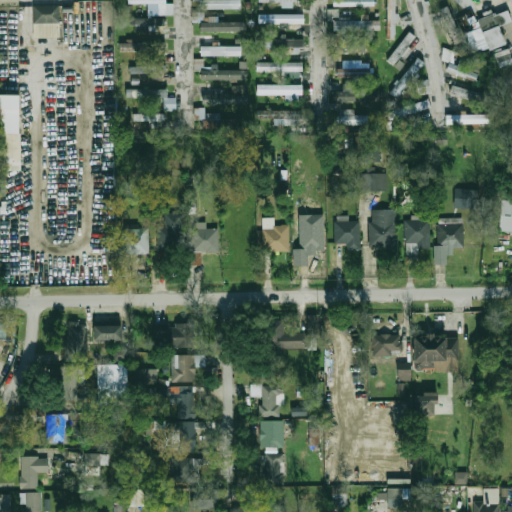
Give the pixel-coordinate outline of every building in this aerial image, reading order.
[(165,3),(165,0),(128,0),(128,3),(161,3),(161,14),(175,14),(176,3),(165,3)] [(240,0),(200,0),(200,8),(240,8),(240,0)] [(301,0),(257,0),(258,2),(281,2),(281,8),(293,7),(293,1),(301,1),(301,0)] [(387,0),(387,36),(396,36),(396,0),(387,0)] [(34,25),(34,7),(61,6),(61,24),(34,25)] [(477,13),(493,6),(497,15),(502,27),(508,40),(491,47),(477,13)] [(447,37),(456,35),(452,9),(432,13),(434,24),(445,22),(447,37)] [(331,30),(380,30),(380,20),(339,19),(339,10),(331,10),(331,30)] [(497,15),(510,10),(511,16),(511,22),(502,27),(497,15)] [(304,15),(260,14),(260,22),(304,23),(304,15)] [(162,29),(162,18),(135,18),(135,29),(162,29)] [(200,31),(246,31),(246,21),(200,21),(200,31)] [(61,24),(62,39),(35,40),(34,25),(61,24)] [(388,60),(393,64),(415,36),(409,32),(388,60)] [(262,47),(271,48),(272,38),(263,37),(262,47)] [(335,37),(335,53),(367,53),(367,37),(335,37)] [(303,39),(273,39),(273,47),(303,47),(303,39)] [(165,43),(120,43),(120,51),(165,51),(165,43)] [(242,45),(198,45),(198,55),(242,55),(242,45)] [(495,52),(498,66),(511,63),(511,60),(509,48),(495,52)] [(481,69),(445,53),(442,57),(450,61),(447,69),(475,82),(481,69)] [(423,63),(417,58),(395,87),(401,92),(423,63)] [(355,60),(339,60),(339,76),(372,76),(372,63),(355,63),(355,60)] [(302,71),(302,63),(256,63),(256,71),(302,71)] [(165,65),(132,65),(132,73),(165,73),(165,65)] [(201,79),(244,80),(244,70),(199,69),(199,71),(201,71),(201,79)] [(431,92),(428,79),(416,81),(418,95),(431,92)] [(256,94),(284,95),(284,100),(294,100),(294,94),(302,94),(302,84),(256,84),(256,94)] [(246,85),(232,85),(232,93),(246,93),(246,85)] [(491,93),(451,86),(449,95),(489,102),(491,93)] [(176,98),(166,98),(166,89),(127,89),(127,97),(163,97),(163,109),(176,109),(176,98)] [(379,100),(379,91),(334,91),(334,100),(379,100)] [(202,104),(247,104),(247,93),(214,93),(214,95),(202,94),(202,104)] [(0,96),(21,96),(21,172),(0,172),(0,96)] [(388,112),(390,120),(430,107),(428,99),(388,112)] [(204,108),(195,108),(195,118),(204,118),(204,108)] [(285,125),(302,125),(302,109),(258,109),(258,120),(285,120),(285,125)] [(368,123),(368,114),(354,114),(354,109),(337,109),(337,123),(368,123)] [(163,113),(133,114),(133,123),(163,123),(163,113)] [(491,114),(449,114),(449,123),(491,123),(491,114)] [(435,143),(446,144),(447,137),(436,136),(435,143)] [(380,144),(364,144),(364,161),(380,161),(380,144)] [(387,190),(387,173),(362,173),(362,190),(387,190)] [(454,208),(479,209),(479,189),(455,188),(454,208)] [(186,215),(197,215),(197,192),(186,192),(186,215)] [(499,199),(511,200),(511,231),(496,230),(499,199)] [(396,248),(396,209),(370,209),(370,248),(396,248)] [(157,251),(184,251),(184,212),(164,212),(164,226),(157,226),(157,251)] [(463,217),(435,218),(436,264),(446,264),(446,255),(453,255),(453,248),(463,248),(463,217)] [(405,219),(405,241),(426,241),(426,219),(405,219)] [(335,220),(335,243),(347,243),(347,249),(360,249),(360,220),(335,220)] [(206,223),(193,223),(193,251),(219,251),(219,229),(206,229),(206,223)] [(326,252),(326,225),(299,225),(299,252),(326,252)] [(263,251),(289,251),(289,226),(263,226),(263,251)] [(149,253),(149,227),(124,227),(124,253),(149,253)] [(285,333),(285,320),(264,320),(264,348),(309,348),(309,333),(285,333)] [(87,322),(68,322),(68,358),(87,358),(87,322)] [(93,340),(121,340),(121,325),(93,325),(93,340)] [(159,333),(167,333),(167,346),(191,346),(191,327),(159,327),(159,333)] [(372,334),(372,356),(403,356),(403,334),(372,334)] [(436,361),(458,361),(459,336),(416,336),(416,369),(436,369),(436,361)] [(113,360),(126,360),(127,349),(113,349),(113,360)] [(261,351),(261,382),(277,382),(277,351),(261,351)] [(171,382),(196,382),(196,362),(203,362),(203,355),(171,355),(171,382)] [(410,362),(397,363),(398,380),(411,380),(410,362)] [(98,365),(98,401),(128,401),(128,365),(98,365)] [(79,384),(85,384),(85,366),(61,366),(61,400),(79,400),(79,384)] [(252,384),(252,396),(261,397),(261,416),(280,416),(281,385),(252,384)] [(170,403),(178,403),(178,418),(195,418),(195,389),(170,389),(170,403)] [(413,415),(434,415),(434,396),(413,396),(413,415)] [(292,407),(292,415),(307,415),(307,407),(292,407)] [(68,414),(47,414),(47,443),(68,443),(68,414)] [(260,448),(283,448),(283,420),(260,420),(260,448)] [(195,452),(195,424),(176,424),(176,452),(195,452)] [(113,454),(85,454),(85,466),(113,466),(113,454)] [(266,454),(266,484),(283,484),(283,454),(266,454)] [(38,472),(49,472),(49,457),(21,457),(20,488),(38,489),(38,472)] [(199,461),(190,458),(188,467),(197,469),(199,461)] [(411,499),(410,488),(386,488),(386,493),(378,493),(378,499),(388,499),(388,507),(402,507),(402,499),(411,499)] [(145,506),(145,490),(129,490),(129,506),(145,506)] [(332,492),(332,506),(346,506),(346,492),(332,492)] [(474,511),(498,511),(498,492),(496,492),(496,503),(474,503),(474,511)] [(42,493),(26,493),(26,511),(42,511),(42,493)] [(11,511),(11,497),(0,497),(0,511),(11,511)] [(121,511),(122,501),(113,502),(113,511),(121,511)]
